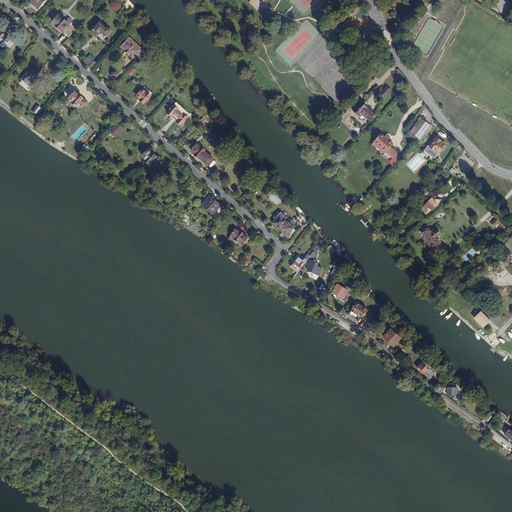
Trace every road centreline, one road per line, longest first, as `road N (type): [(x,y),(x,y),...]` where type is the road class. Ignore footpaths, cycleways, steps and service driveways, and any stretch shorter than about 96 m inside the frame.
road 1 (residential): [(284,250),(1,0)]
road 2 (residential): [(284,250),(272,268),(275,279),(365,334),(511,449)]
road 3 (residential): [(369,0),(406,70),(456,135),(490,170),(511,176)]
